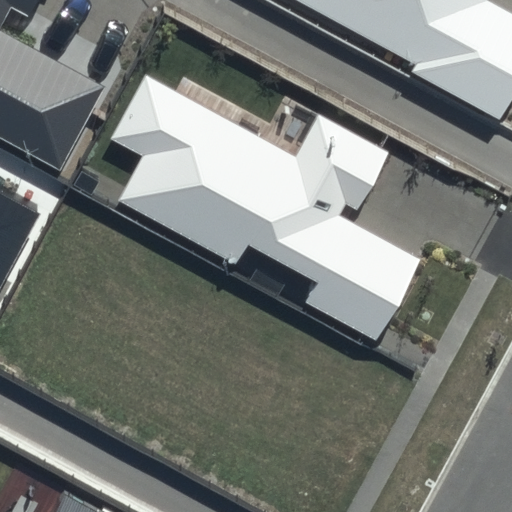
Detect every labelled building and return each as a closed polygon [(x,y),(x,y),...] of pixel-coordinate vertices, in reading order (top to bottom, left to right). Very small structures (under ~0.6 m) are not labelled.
[(38,0),(0,0),(0,134),(61,168),(106,85),(0,27),(0,25),(9,8),(28,18),(38,0)] [(488,0),(295,0),(415,64),(410,73),(500,122),(511,100),(511,15),(487,2),(488,0)] [(389,152),(317,112),(294,153),(147,71),(109,138),(142,156),(118,199),(238,266),(249,246),(314,282),(304,300),(375,340),(420,261),(338,216),(344,204),(356,211),(389,152)] [(0,281),(41,205),(0,183),(0,281)] [(106,511),(62,488),(48,511),(106,511)]
